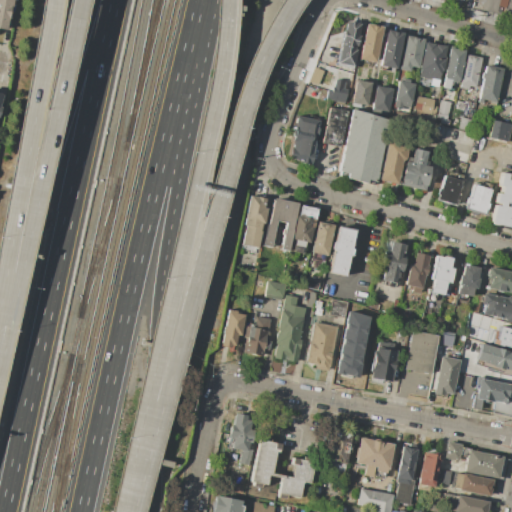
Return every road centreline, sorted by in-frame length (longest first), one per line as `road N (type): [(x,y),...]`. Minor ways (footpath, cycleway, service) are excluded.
road 1 (motorway): [(125,511),(248,93),(295,0)]
road 2 (motorway): [(79,511),(198,0)]
road 3 (motorway): [(113,0),(3,511)]
road 4 (motorway): [(152,511),(167,270),(200,0)]
road 5 (residential): [(511,247),(280,173),(274,130),(326,0)]
road 6 (motorway): [(124,511),(207,134)]
road 7 (motorway): [(74,0),(0,345)]
road 8 (motorway): [(100,0),(0,316)]
road 9 (motorway): [(50,0),(0,283)]
road 10 (residential): [(511,435),(236,383)]
road 11 (residential): [(370,0),(511,43)]
road 12 (residential): [(194,511),(215,398),(236,383)]
road 13 (motorway): [(207,134),(226,0)]
